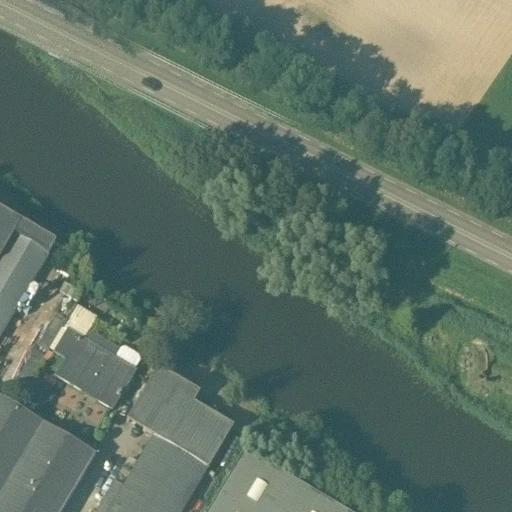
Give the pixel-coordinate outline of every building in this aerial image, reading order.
[(0,511),(62,511),(94,459),(0,402),(0,338),(54,246),(0,214),(0,511)] [(77,305),(86,290),(68,280),(59,295),(77,305)] [(136,373),(134,372),(140,363),(139,358),(125,350),(119,351),(118,352),(89,334),(96,321),(77,309),(63,332),(61,331),(49,351),(53,354),(52,356),(63,363),(53,379),(111,415),(136,373)] [(20,400),(30,383),(66,322),(55,316),(9,393),(20,400)] [(96,511),(183,511),(207,472),(232,429),(192,406),(199,395),(157,371),(126,424),(151,439),(137,464),(128,459),(96,511)] [(338,511),(243,455),(208,511),(338,511)]
